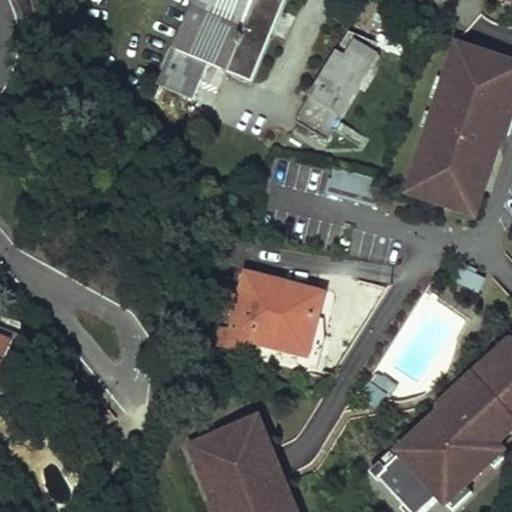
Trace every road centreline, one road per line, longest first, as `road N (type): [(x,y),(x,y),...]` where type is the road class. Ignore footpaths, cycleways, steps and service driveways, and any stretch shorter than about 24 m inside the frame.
road 1 (residential): [(20,265),(114,382),(130,383),(138,371),(118,321),(49,284)]
road 2 (unknown): [(429,250),(308,449)]
road 3 (unknown): [(429,250),(307,206)]
